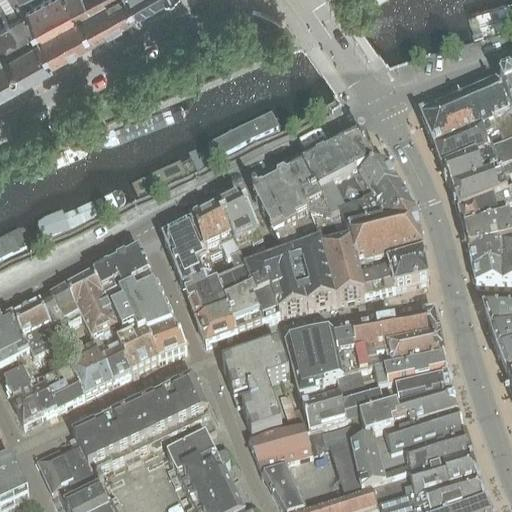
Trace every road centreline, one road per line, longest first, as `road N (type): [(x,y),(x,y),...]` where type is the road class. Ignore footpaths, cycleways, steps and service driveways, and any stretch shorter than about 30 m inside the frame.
road 1 (tertiary): [(144,229),(377,108)]
road 2 (residential): [(454,301),(280,338),(202,368)]
road 3 (tertiary): [(217,0),(0,121)]
road 4 (residential): [(377,108),(429,203),(454,301)]
road 5 (residential): [(202,368),(16,455)]
road 6 (residential): [(454,301),(511,480)]
road 7 (tertiary): [(0,300),(144,229)]
road 8 (residential): [(202,368),(264,511)]
road 9 (residential): [(202,368),(144,229)]
road 10 (tertiary): [(377,108),(511,56)]
road 11 (tertiary): [(377,108),(303,0)]
